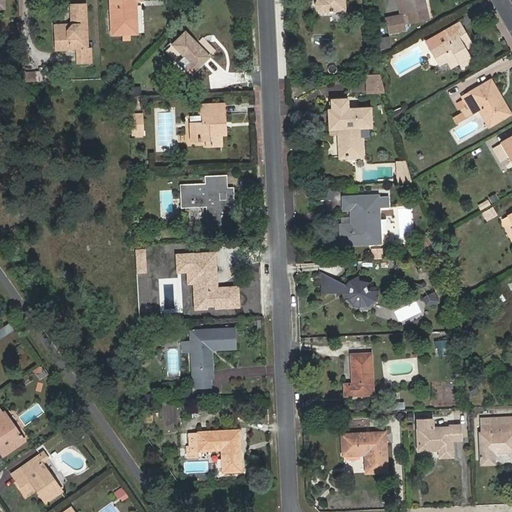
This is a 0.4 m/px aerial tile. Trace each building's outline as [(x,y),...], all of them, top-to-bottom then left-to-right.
[(110,0),(112,34),(137,33),(136,1),(141,0),(110,0)] [(318,0),(318,1),(317,2),(316,5),(317,7),(318,9),(319,10),(322,11),(345,10),(344,0),(318,0)] [(402,0),(406,15),(400,16),(387,19),(389,33),(405,30),(403,24),(427,18),(423,0),(402,0)] [(406,15),(402,0),(397,0),(400,16),(406,15)] [(66,30),(55,30),(56,50),(77,50),(77,63),(92,63),(92,49),(88,49),(86,4),(71,5),(72,24),(66,30)] [(426,41),(439,63),(446,59),(450,66),(458,61),(461,65),(470,60),(462,46),(469,42),(459,23),(426,41)] [(173,45),(184,56),(178,63),(190,76),(210,56),(186,32),(173,45)] [(390,38),(382,38),(382,47),(391,47),(390,38)] [(380,74),(364,75),(366,92),(385,91),(380,74)] [(461,100),(469,114),(479,109),(482,107),(492,124),(507,116),(497,98),(500,96),(491,80),(459,98),(461,100)] [(511,114),(500,96),(497,98),(507,116),(511,114)] [(329,110),(330,129),(339,129),(339,135),(340,157),(362,156),(361,128),(372,127),(371,108),(348,109),(348,100),(332,100),(332,109),(329,110)] [(461,100),(455,104),(461,113),(463,117),(469,114),(461,100)] [(190,123),(191,141),(210,140),(210,146),(221,146),(221,135),(225,135),(224,104),(200,105),(200,114),(202,114),(203,123),(190,123)] [(489,126),(492,124),(482,107),(479,109),(489,126)] [(130,114),(132,136),(144,135),(143,113),(130,114)] [(463,117),(461,113),(454,118),(456,122),(463,117)] [(511,137),(502,143),(509,155),(511,160),(511,137)] [(500,161),(509,155),(502,143),(493,148),(500,161)] [(407,162),(396,162),(396,184),(414,183),(407,162)] [(206,184),(179,185),(180,209),(206,208),(207,233),(224,233),(223,213),(234,212),(233,187),(228,188),(228,174),(205,175),(206,184)] [(344,210),(351,209),(352,223),(341,224),(342,244),(381,243),(379,208),(387,207),(387,196),(379,197),(378,195),(343,196),(344,210)] [(371,248),(372,259),(383,258),(382,248),(371,248)] [(218,251),(175,253),(176,273),(187,273),(188,284),(194,284),(195,310),(241,308),(240,285),(219,286),(218,251)] [(322,293),(336,293),(335,279),(321,272),(322,293)] [(335,279),(336,293),(346,292),(348,296),(344,298),(346,302),(349,301),(354,304),(359,306),(360,310),(370,309),(377,302),(378,296),(376,296),(377,290),(367,291),(365,287),(370,283),(359,280),(358,275),(349,280),(345,284),(335,279)] [(424,299),(427,304),(435,305),(439,301),(435,293),(424,299)] [(0,336),(2,339),(14,331),(9,324),(0,329),(0,336)] [(193,379),(211,378),(213,378),(211,350),(235,349),(234,329),(190,331),(193,379)] [(437,356),(452,353),(449,338),(434,341),(437,356)] [(351,355),(352,384),(344,384),(345,396),(373,394),(371,354),(351,355)] [(212,388),(211,378),(193,379),(194,389),(212,388)] [(0,443),(6,452),(24,440),(4,412),(2,413),(0,410),(0,443)] [(479,433),(480,464),(494,463),(494,453),(511,452),(511,428),(511,417),(481,419),(481,433),(479,433)] [(416,419),(418,451),(439,451),(439,457),(452,457),(451,441),(461,440),(461,424),(449,425),(449,426),(433,427),(432,418),(416,419)] [(188,433),(189,451),(221,450),(223,472),(242,472),(240,431),(188,433)] [(342,434),(343,455),(365,454),(366,473),(387,472),(385,432),(342,434)] [(44,452),(38,456),(43,464),(49,459),(44,452)] [(43,464),(38,456),(11,474),(25,492),(36,485),(42,494),(39,495),(45,503),(62,491),(43,464)] [(114,493),(118,499),(120,498),(122,501),(129,496),(122,487),(114,493)] [(91,511),(101,505),(92,492),(85,497),(89,504),(88,509),(85,511),(91,511)] [(84,511),(85,511),(88,509),(89,504),(85,497),(70,507),(63,511),(84,511)]
